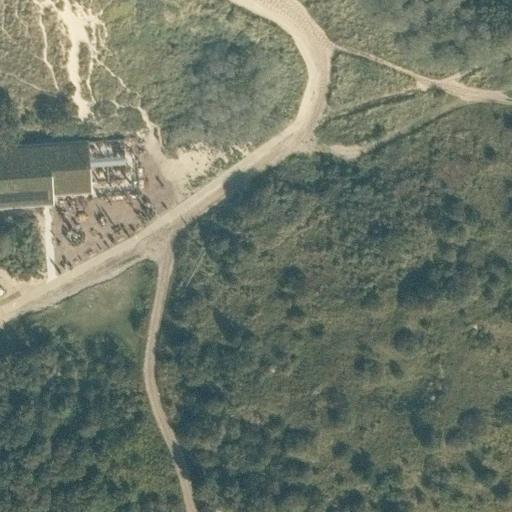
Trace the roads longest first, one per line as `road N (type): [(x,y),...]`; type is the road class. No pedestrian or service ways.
road 1 (unknown): [(190,511),(184,471),(148,399),(165,242),(182,185)]
road 2 (track): [(282,128),(156,169),(0,301)]
road 3 (unknown): [(511,51),(318,116),(293,139)]
road 4 (track): [(298,119),(323,91),(326,67),(317,37),(280,0)]
road 5 (unknown): [(293,139),(200,168),(182,185)]
